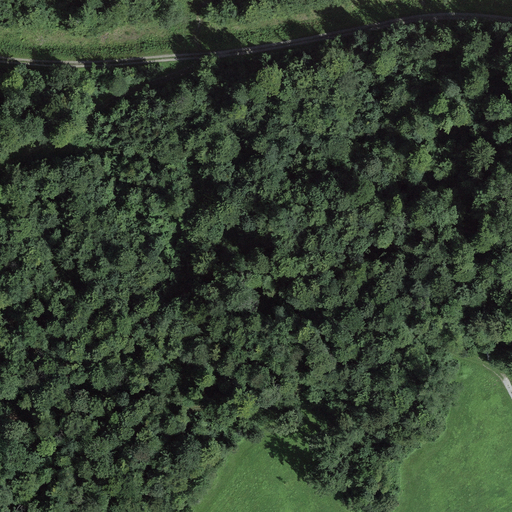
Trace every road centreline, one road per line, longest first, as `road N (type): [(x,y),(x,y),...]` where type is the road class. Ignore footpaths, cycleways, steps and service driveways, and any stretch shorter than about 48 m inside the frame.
road 1 (track): [(265,56),(355,30),(474,14),(511,21)]
road 2 (track): [(207,57),(208,70),(145,93),(0,170)]
